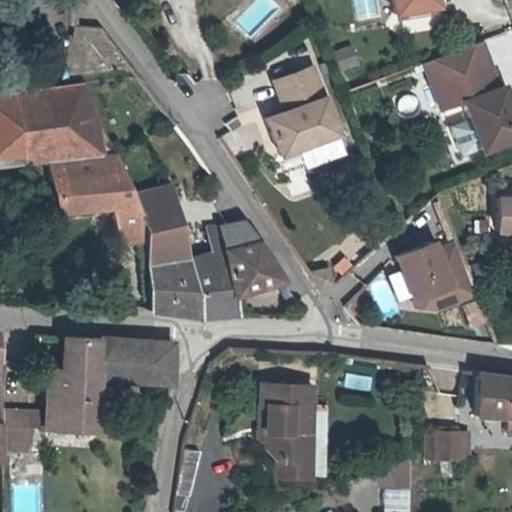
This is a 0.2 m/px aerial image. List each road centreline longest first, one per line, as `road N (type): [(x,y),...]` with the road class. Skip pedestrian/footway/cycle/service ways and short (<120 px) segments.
road 1 (residential): [(320,333),(292,276),(99,0)]
road 2 (residential): [(0,316),(203,329)]
road 3 (residential): [(511,358),(320,333)]
road 4 (residential): [(156,511),(203,329)]
